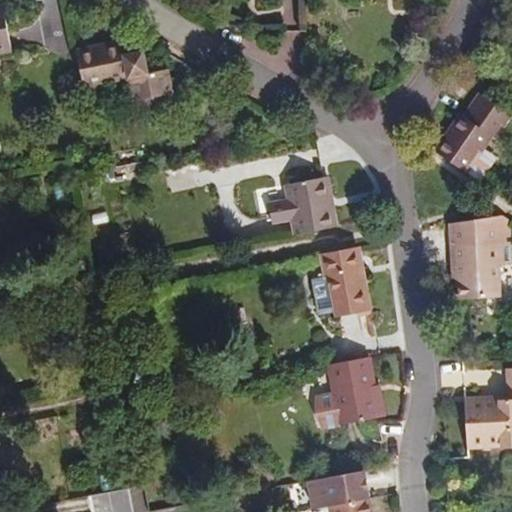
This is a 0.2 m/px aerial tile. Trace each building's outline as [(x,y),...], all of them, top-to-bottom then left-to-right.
[(0,0),(0,46),(13,45),(5,0),(0,0)] [(124,39),(80,48),(88,86),(132,78),(127,53),(124,39)] [(148,50),(127,53),(132,78),(137,98),(153,110),(167,106),(177,92),(172,67),(152,71),(148,50)] [(439,152),(473,175),(497,138),(501,140),(511,122),(511,111),(487,95),(465,117),(439,152)] [(92,154),(80,157),(82,169),(95,167),(92,154)] [(292,185),(301,237),(343,228),(332,178),(292,185)] [(511,239),(511,221),(506,217),(455,226),(454,247),(463,248),(463,279),(464,299),(503,299),(502,266),(511,264),(511,244),(511,239)] [(455,279),(463,279),(463,248),(454,247),(455,279)] [(366,279),(360,251),(325,258),(329,279),(335,278),(345,319),(377,312),(370,278),(366,279)] [(383,386),(377,360),(337,368),(349,425),(392,419),(386,386),(383,386)] [(506,401),(470,404),(473,446),(508,445),(508,449),(511,449),(511,403),(508,404),(506,401)] [(372,511),(371,505),(365,473),(311,483),(316,511),(372,511)]
